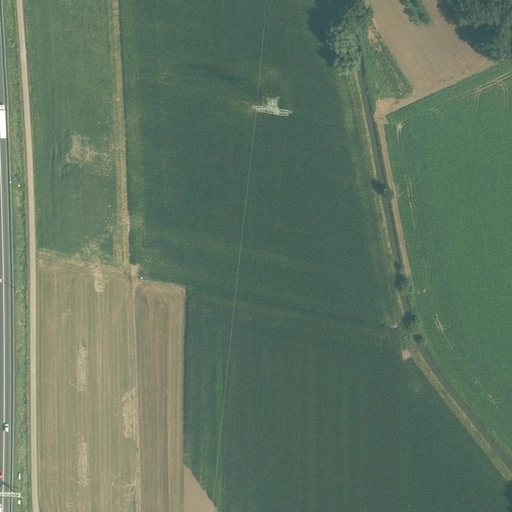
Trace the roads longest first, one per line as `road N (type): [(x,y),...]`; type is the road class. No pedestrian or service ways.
road 1 (track): [(39,511),(17,0)]
road 2 (unclassified): [(131,511),(110,0)]
road 3 (motorway): [(0,443),(0,262)]
